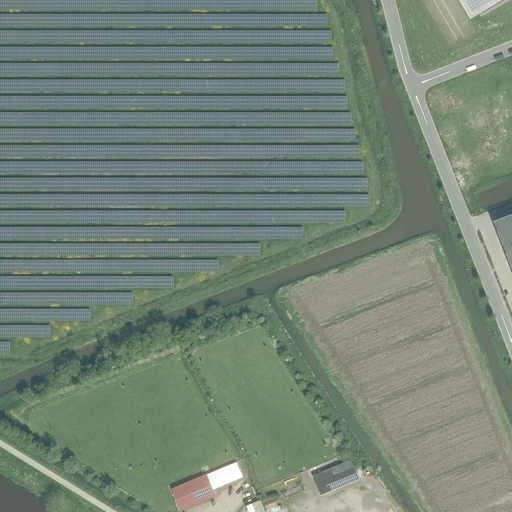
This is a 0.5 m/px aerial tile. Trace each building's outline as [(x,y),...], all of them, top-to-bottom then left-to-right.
[(472,0),(481,14),(504,0),(472,0)] [(511,214),(493,222),(502,246),(511,241),(511,214)] [(511,241),(502,246),(511,269),(511,241)] [(351,460),(313,476),(321,495),(358,480),(353,467),(351,460)] [(206,475),(171,489),(179,508),(214,494),(206,475)] [(263,511),(259,501),(247,506),(249,511),(263,511)]
